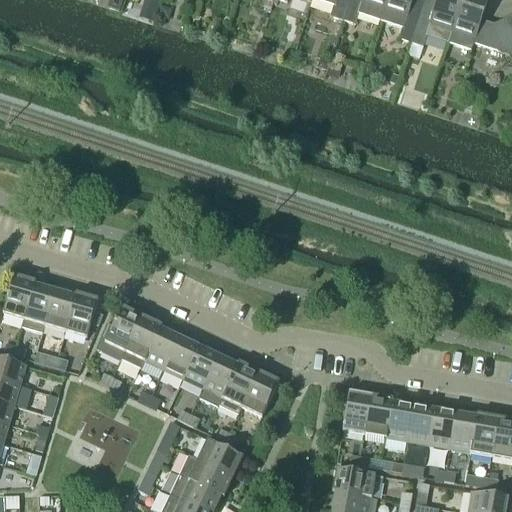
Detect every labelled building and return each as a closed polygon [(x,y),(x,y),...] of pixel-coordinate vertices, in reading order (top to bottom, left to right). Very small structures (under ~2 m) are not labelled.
[(157,12),(159,5),(145,0),(143,7),(157,12)] [(342,24),(349,0),(312,0),(312,2),(333,9),(329,20),(342,24)] [(380,24),(387,0),(349,0),(342,24),(354,28),(358,17),(380,24)] [(410,47),(424,5),(412,1),(412,0),(387,0),(380,24),(401,31),(397,43),(410,47)] [(447,46),(451,35),(462,0),(437,0),(435,9),(424,5),(410,47),(422,51),(426,40),(447,46)] [(493,28),(481,24),(487,5),(472,0),(462,0),(451,35),(447,46),(470,54),(473,47),(508,59),(511,65),(511,28),(508,21),(493,28)] [(157,19),(164,21),(170,18),(172,12),(160,8),(157,19)] [(320,61),(316,70),(326,74),(329,64),(320,61)] [(329,64),(325,77),(336,81),(340,68),(329,64)] [(35,289),(36,286),(14,279),(3,318),(24,324),(35,289)] [(55,295),(35,289),(24,324),(22,332),(41,338),(44,330),(45,330),(55,295)] [(76,301),(75,301),(55,295),(45,330),(66,336),(76,301)] [(87,342),(99,304),(76,297),(75,301),(76,301),(66,336),(87,342)] [(122,364),(142,320),(122,311),(113,330),(107,328),(95,353),(120,365),(121,363),(122,364)] [(161,333),(163,330),(142,320),(122,364),(140,373),(144,365),(145,366),(160,333),(161,333)] [(180,342),(161,333),(160,333),(145,366),(164,375),(180,342)] [(184,384),(199,351),(180,342),(164,375),(184,384)] [(14,360),(16,351),(5,348),(3,357),(14,360)] [(23,363),(25,354),(16,351),(14,360),(23,363)] [(203,393),(219,360),(199,351),(184,384),(203,393)] [(219,410),(223,403),(238,370),(238,369),(219,360),(203,393),(199,403),(217,412),(218,410),(219,410)] [(55,372),(58,364),(46,361),(44,369),(55,372)] [(0,384),(19,390),(25,370),(0,362),(0,384)] [(64,375),(66,367),(58,364),(55,372),(64,375)] [(242,412),(259,376),(239,366),(238,369),(238,370),(223,403),(219,410),(219,411),(237,420),(241,411),(242,412)] [(262,422),(280,385),(259,376),(242,412),(262,422)] [(109,391),(113,383),(103,378),(99,386),(109,391)] [(117,395),(121,387),(113,383),(109,391),(117,395)] [(0,406),(13,410),(19,390),(0,384),(0,406)] [(148,410),(151,402),(141,396),(137,404),(148,410)] [(365,439),(371,400),(349,396),(343,435),(365,439)] [(55,412),(57,403),(47,400),(45,409),(55,412)] [(393,407),(393,403),(371,400),(365,439),(386,443),(392,407),(393,407)] [(156,413),(160,406),(151,402),(148,410),(156,413)] [(0,427),(8,430),(13,410),(0,406),(0,427)] [(393,407),(392,407),(386,443),(384,452),(406,456),(407,446),(413,410),(393,407)] [(429,450),(435,414),(413,410),(407,446),(429,450)] [(450,454),(456,418),(435,414),(429,450),(450,454)] [(187,428),(191,420),(180,415),(177,423),(187,428)] [(477,422),(476,421),(456,418),(450,454),(471,457),(477,422)] [(492,461),(499,422),(477,418),(476,421),(477,422),(471,457),(492,461)] [(194,432),(198,424),(191,420),(187,428),(194,432)] [(511,464),(511,423),(499,422),(492,461),(511,464)] [(170,427),(161,447),(169,451),(179,431),(170,427)] [(37,428),(34,437),(38,438),(47,440),(49,433),(49,432),(37,428)] [(226,447),(230,438),(219,433),(215,442),(226,447)] [(234,451),(238,442),(230,438),(226,447),(234,451)] [(234,481),(244,461),(207,444),(198,464),(234,481)] [(161,447),(157,455),(169,461),(173,452),(169,451),(161,447)] [(359,471),(361,461),(351,459),(349,469),(359,471)] [(198,465),(188,460),(178,479),(221,499),(221,500),(224,502),(234,481),(198,464),(198,465)] [(369,473),(371,463),(361,461),(359,471),(369,473)] [(402,478),(403,469),(391,467),(390,476),(402,478)] [(403,469),(402,478),(410,480),(422,482),(424,473),(412,470),(403,469)] [(334,472),(330,495),(335,496),(335,495),(371,501),(373,486),(380,487),(381,482),(374,480),(374,479),(334,472)] [(444,486),(446,477),(434,475),(432,484),(444,486)] [(489,483),(487,493),(497,495),(499,485),(496,484),(497,478),(490,476),(489,483)] [(453,487),(454,479),(446,477),(444,486),(453,487)] [(146,478),(142,486),(151,490),(154,482),(146,478)] [(179,503),(197,511),(215,511),(221,500),(221,499),(178,479),(169,498),(179,503)] [(477,481),(476,491),(487,493),(489,483),(477,481)] [(142,486),(137,496),(146,500),(151,490),(142,486)] [(418,487),(414,509),(424,511),(428,489),(418,487)] [(335,496),(331,511),(368,511),(371,501),(335,495),(335,496)] [(401,496),(399,506),(409,508),(411,498),(401,496)] [(506,511),(508,503),(472,496),(469,511),(506,511)] [(162,511),(197,511),(179,503),(169,498),(168,501),(162,511)]
